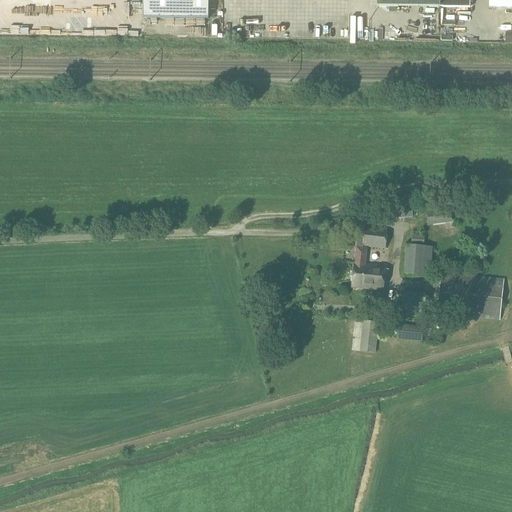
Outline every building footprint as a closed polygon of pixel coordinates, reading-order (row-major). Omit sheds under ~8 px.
[(143,0),(143,19),(209,20),(209,0),(143,0)] [(511,0),(489,0),(489,9),(511,9),(511,0)] [(413,217),(412,206),(383,209),(384,219),(413,217)] [(450,210),(431,212),(431,219),(432,219),(432,222),(451,220),(450,210)] [(355,265),(353,287),(383,291),(386,267),(365,265),(367,249),(363,248),(363,246),(386,250),(388,229),(364,227),(363,238),(358,238),(355,265)] [(407,245),(404,277),(431,280),(433,253),(435,253),(436,248),(433,248),(433,247),(424,247),(425,236),(413,235),(412,246),(407,245)] [(505,279),(442,273),(437,314),(500,321),(505,279)] [(427,293),(403,291),(400,316),(424,319),(427,293)] [(379,323),(363,321),(360,352),(376,353),(379,323)] [(424,327),(399,325),(398,340),(422,342),(424,327)]
